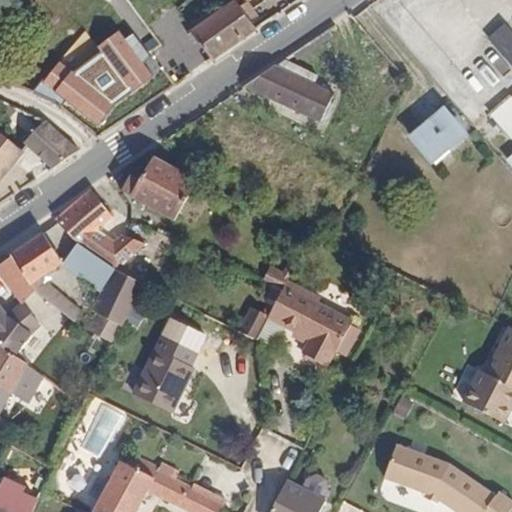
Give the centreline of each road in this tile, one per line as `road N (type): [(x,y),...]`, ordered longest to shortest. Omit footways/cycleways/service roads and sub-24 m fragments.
road 1 (primary): [(108,151),(341,0)]
road 2 (primary): [(0,224),(108,151)]
road 3 (residential): [(108,151),(0,85)]
